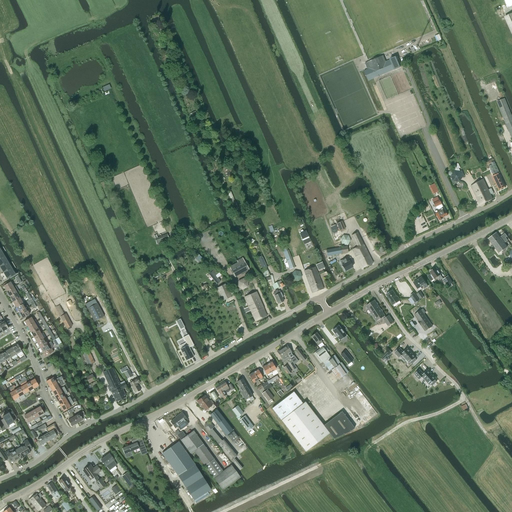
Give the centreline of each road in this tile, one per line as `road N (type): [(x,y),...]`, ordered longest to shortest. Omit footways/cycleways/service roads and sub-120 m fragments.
road 1 (tertiary): [(0,503),(328,312)]
road 2 (residential): [(68,434),(320,297)]
road 3 (residential): [(320,297),(511,192)]
road 4 (tertiary): [(328,312),(511,217)]
road 5 (residential): [(68,434),(0,295)]
road 6 (track): [(504,367),(440,254)]
